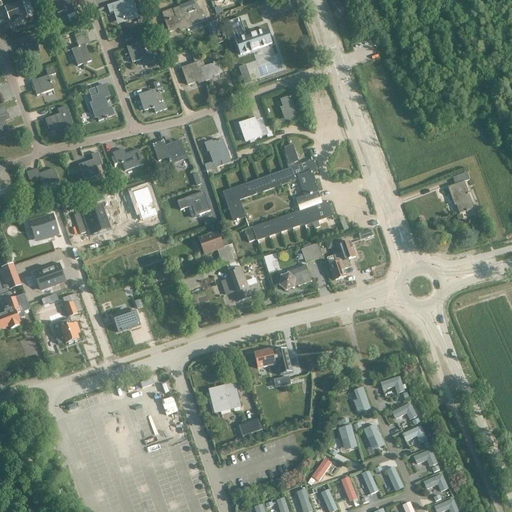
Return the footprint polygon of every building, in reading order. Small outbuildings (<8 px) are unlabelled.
[(31,6),(29,0),(25,0),(5,8),(10,21),(26,15),(24,8),(31,6)] [(69,15),(79,12),(77,6),(72,8),(68,0),(52,0),(57,13),(65,10),(66,11),(67,11),(69,15)] [(124,23),(138,18),(132,0),(125,0),(107,7),(109,13),(117,10),(118,13),(120,12),(124,23)] [(195,2),(179,7),(182,16),(187,29),(194,26),(193,24),(203,20),(199,10),(198,10),(195,2)] [(182,16),(179,7),(162,13),(169,33),(179,29),(180,31),(187,29),(182,16)] [(241,18),(229,22),(241,55),(272,44),(267,29),(247,36),(241,18)] [(23,58),(40,52),(33,35),(17,41),(23,58)] [(143,66),(154,62),(152,55),(147,57),(141,42),(126,48),(132,63),(141,60),(143,66)] [(77,66),(91,61),(85,45),(71,50),(77,66)] [(182,69),(184,75),(188,86),(198,82),(199,84),(206,82),(196,56),(193,57),(195,64),(182,69)] [(196,56),(206,82),(213,79),(212,77),(222,74),(218,63),(201,69),(196,56)] [(46,71),(48,76),(32,82),(37,96),(53,90),(50,82),(53,81),(51,75),(55,74),(53,68),(46,71)] [(155,90),(162,88),(159,81),(153,84),(155,90)] [(105,85),(89,91),(93,103),(90,104),(96,122),(114,116),(111,107),(108,108),(105,99),(110,97),(105,85)] [(155,113),(166,109),(164,103),(158,105),(153,90),(138,96),(144,111),(152,108),(152,109),(154,109),(155,113)] [(284,120),(296,115),(290,97),(280,100),(283,108),(281,108),(284,120)] [(50,133),(67,127),(62,113),(45,119),(50,133)] [(7,114),(0,116),(0,140),(10,137),(5,121),(10,120),(7,114)] [(248,121),(239,123),(246,142),(249,140),(250,143),(254,142),(253,139),(261,137),(266,135),(267,138),(273,136),(269,126),(263,128),(262,126),(263,126),(261,119),(255,121),(254,118),(252,119),(251,118),(247,120),(248,121)] [(206,171),(231,163),(227,154),(222,140),(220,141),(219,139),(218,140),(218,141),(209,144),(210,146),(208,147),(211,157),(202,160),(206,171)] [(164,141),(153,145),(158,159),(168,156),(171,164),(187,158),(181,141),(166,146),(164,141)] [(313,162),(296,168),(294,163),(297,162),(292,146),(285,149),(290,164),(287,165),(289,171),(224,193),(234,222),(245,218),(239,201),(289,183),(298,206),(320,198),(317,192),(318,192),(312,174),(317,172),(313,162)] [(125,171),(143,165),(138,150),(125,155),(123,149),(112,153),(114,158),(112,158),(114,165),(121,162),(121,164),(122,163),(125,171)] [(96,167),(102,165),(98,153),(92,155),(94,160),(79,165),(84,180),(99,175),(96,167)] [(6,171),(11,170),(9,164),(0,166),(0,172),(0,173),(0,190),(11,187),(6,171)] [(44,189),(59,184),(54,169),(39,174),(37,170),(32,172),(36,182),(41,180),(44,189)] [(469,180),(466,172),(452,178),(455,185),(447,187),(453,202),(454,201),(459,214),(473,209),(464,182),(469,180)] [(203,192),(177,201),(180,210),(191,206),(195,216),(210,211),(203,192)] [(304,226),(332,217),(327,202),(299,212),(244,231),(248,242),(256,239),(257,241),(304,225),(304,226)] [(102,205),(85,211),(94,237),(111,231),(102,205)] [(53,215),(29,222),(33,232),(35,241),(41,239),(59,234),(53,215)] [(222,267),(227,265),(238,262),(233,245),(222,248),(217,233),(199,239),(204,254),(217,250),(222,267)] [(333,255),(334,256),(338,255),(340,262),(343,261),(343,263),(345,263),(345,264),(349,263),(348,259),(355,257),(350,242),(338,246),(341,253),(333,255)] [(322,257),(318,243),(300,248),(305,263),(322,257)] [(347,268),(345,264),(345,263),(343,263),(343,261),(340,262),(338,255),(334,256),(336,263),(329,265),(334,280),(346,276),(343,269),(347,268)] [(248,288),(238,262),(227,265),(231,279),(221,282),(226,295),(235,292),(238,302),(260,294),(257,285),(248,288)] [(54,265),(29,274),(35,291),(60,281),(54,265)] [(311,282),(308,272),(307,269),(295,274),(293,276),(288,272),(280,275),(278,285),(286,291),(294,288),(295,285),(299,286),(311,282)] [(0,330),(10,326),(11,330),(20,327),(18,323),(20,323),(19,319),(24,317),(22,313),(23,313),(22,312),(29,310),(24,295),(15,299),(14,298),(8,300),(11,306),(0,309),(0,330)] [(76,312),(81,310),(78,300),(72,302),(70,296),(63,299),(65,305),(64,305),(69,317),(77,314),(76,312)] [(165,301),(175,333),(188,329),(177,297),(165,301)] [(135,310),(112,318),(117,333),(140,325),(135,310)] [(77,334),(80,333),(76,323),(60,329),(66,344),(79,339),(77,334)] [(258,367),(271,364),(271,366),(275,366),(278,378),(289,376),(283,349),(273,351),(272,348),(254,352),(258,367)] [(404,392),(399,377),(380,383),(382,391),(394,387),(396,394),(404,392)] [(216,412),(239,406),(234,383),(209,388),(213,405),(214,405),(216,412)] [(358,413),(370,409),(362,387),(353,391),(357,400),(354,401),(357,413),(358,413)] [(256,403),(259,413),(273,409),(270,398),(256,403)] [(409,403),(391,413),(395,420),(406,414),(410,421),(417,417),(409,403)] [(376,449),(384,445),(375,424),(363,430),(368,441),(371,439),(376,449)] [(357,447),(351,425),(338,428),(341,440),(345,439),(348,450),(357,447)] [(420,426),(402,434),(405,442),(416,437),(419,444),(427,440),(420,426)] [(431,450),(413,457),(416,465),(426,461),(429,468),(437,464),(431,450)] [(318,482),(331,464),(324,458),(311,477),(318,482)] [(386,471),(395,491),(403,488),(394,467),(386,471)] [(369,471),(361,474),(370,495),(378,491),(369,471)] [(442,475),(423,482),(426,490),(438,485),(440,493),(448,489),(442,475)] [(349,502),(357,499),(348,477),(340,480),(349,502)] [(312,511),(305,489),(296,492),(302,511),(312,511)] [(328,490),(320,493),(328,511),(332,511),(337,510),(328,490)] [(288,511),(284,498),(276,501),(279,511),(288,511)] [(457,511),(453,499),(434,507),(435,511),(442,511),(449,510),(449,511),(457,511)] [(413,511),(410,502),(402,506),(404,511),(413,511)]
